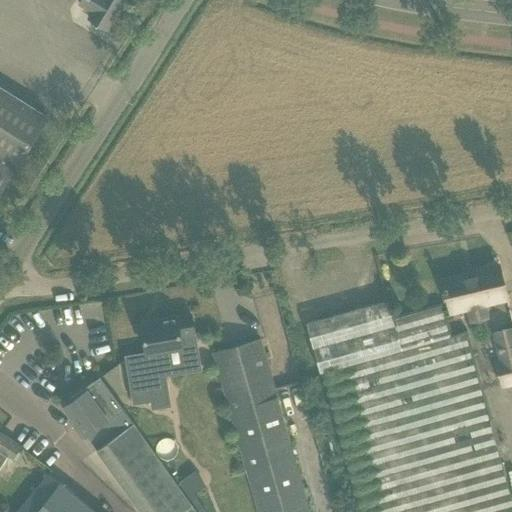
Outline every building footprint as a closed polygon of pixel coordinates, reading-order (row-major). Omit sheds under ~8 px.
[(81,0),(79,4),(92,12),(88,19),(107,30),(125,0),(81,0)] [(131,11),(136,14),(140,7),(135,4),(131,11)] [(0,196),(48,119),(0,88),(0,196)] [(507,298),(500,270),(462,279),(461,277),(443,281),(451,311),(468,307),(472,323),(488,319),(484,304),(507,298)] [(451,340),(441,306),(393,319),(388,301),(306,323),(320,375),(327,373),(365,511),(511,511),(511,499),(466,336),(451,340)] [(146,353),(125,357),(133,403),(153,400),(154,409),(171,407),(168,386),(166,375),(163,355),(183,352),(181,338),(194,336),(191,316),(161,321),(162,325),(142,328),(146,353)] [(511,327),(494,333),(502,363),(495,364),(501,388),(511,385),(511,327)] [(260,339),(213,352),(258,511),(308,511),(293,457),(289,443),(266,361),(260,339)] [(71,400),(63,406),(74,421),(70,424),(80,439),(91,431),(116,413),(114,411),(121,407),(99,376),(93,381),(70,397),(71,400)] [(116,413),(91,431),(102,446),(133,424),(121,407),(114,411),(116,413)] [(0,435),(0,463),(6,454),(12,458),(19,448),(0,435)] [(195,471),(179,482),(179,483),(190,498),(194,495),(206,486),(195,471)] [(95,511),(47,473),(40,483),(17,511),(95,511)]
